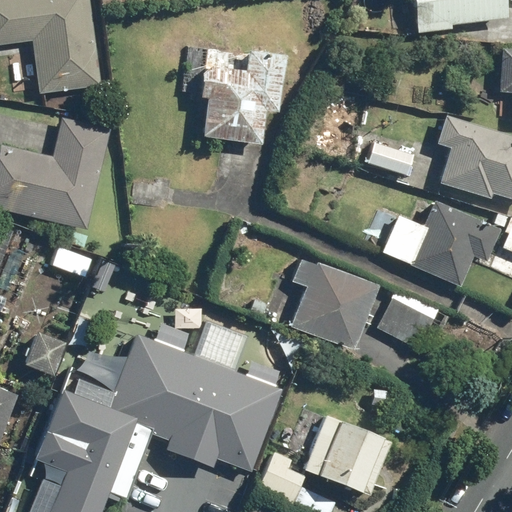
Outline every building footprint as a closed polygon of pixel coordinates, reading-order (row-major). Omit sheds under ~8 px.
[(98,83),(86,0),(0,0),(0,43),(28,40),(35,92),(98,83)] [(502,16),(499,0),(408,0),(412,32),(446,28),(446,23),(502,16)] [(276,110),(283,53),(183,41),(177,94),(204,97),(199,136),(222,138),(218,170),(251,174),(255,142),(260,143),(264,109),(276,110)] [(511,49),(498,48),(495,90),(511,91),(510,121),(511,120),(511,49)] [(511,135),(441,114),(432,142),(446,147),(436,181),(486,197),(487,191),(511,198),(511,135)] [(59,116),(49,155),(0,143),(0,206),(84,227),(107,127),(59,116)] [(420,168),(422,145),(390,142),(388,166),(420,168)] [(168,208),(172,178),(134,174),(130,204),(168,208)] [(496,227),(430,198),(418,225),(394,214),(378,251),(456,285),(469,254),(482,260),(496,227)] [(511,218),(507,216),(501,230),(505,232),(499,247),(511,251),(511,218)] [(0,256),(10,230),(0,226),(0,256)] [(0,289),(15,296),(39,237),(15,228),(0,265),(0,289)] [(82,276),(89,258),(55,245),(49,263),(82,276)] [(113,265),(97,258),(86,283),(103,290),(113,265)] [(348,347),(374,283),(314,260),(312,263),(297,258),(274,317),(290,324),(289,324),(348,347)] [(422,352),(437,322),(388,298),(373,328),(422,352)] [(50,374),(63,340),(34,329),(21,363),(50,374)] [(102,511),(110,511),(145,419),(244,455),(267,393),(123,340),(104,393),(61,377),(31,457),(62,469),(46,511),(97,511),(98,510),(102,511)] [(0,431),(15,394),(0,388),(0,431)] [(366,494),(389,441),(338,419),(332,434),(318,428),(302,466),(366,494)] [(289,503),(303,474),(286,466),(290,459),(273,450),(255,486),(289,503)] [(275,511),(278,507),(258,497),(249,511),(275,511)]
